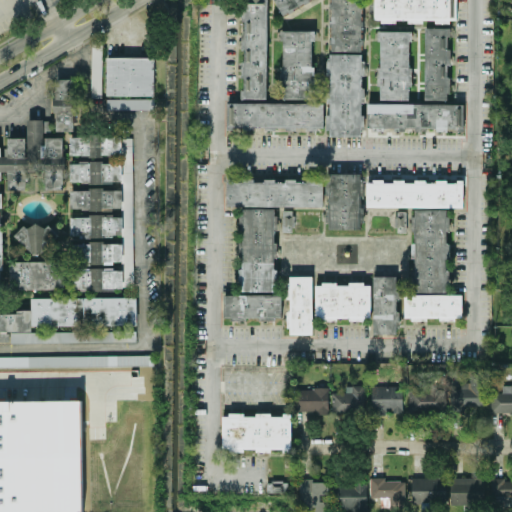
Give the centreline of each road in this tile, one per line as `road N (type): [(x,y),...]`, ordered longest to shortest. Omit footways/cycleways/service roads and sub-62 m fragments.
road 1 (residential): [(511,445),(298,447)]
road 2 (secondary): [(0,78),(134,0)]
